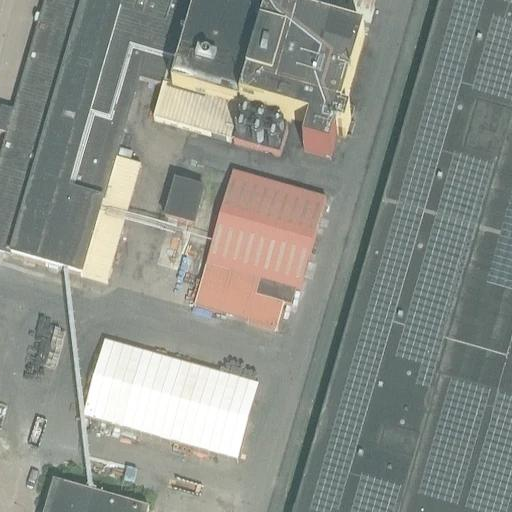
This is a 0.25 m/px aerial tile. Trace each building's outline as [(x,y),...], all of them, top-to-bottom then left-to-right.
[(139,82),(163,88),(153,122),(231,144),(240,110),(310,131),(304,154),(331,161),(337,138),(345,140),(350,123),(342,121),(365,42),(218,0),(45,0),(13,113),(1,110),(0,114),(0,134),(6,137),(0,158),(0,255),(107,286),(141,169),(116,161),(139,82)] [(376,0),(276,0),(369,26),(376,0)] [(511,511),(511,0),(440,0),(294,511),(511,511)] [(239,123),(239,124),(239,125),(239,126),(240,127),(240,128),(241,128),(241,129),(242,129),(243,129),(244,129),(244,130),(245,130),(246,129),(247,129),(248,129),(248,128),(249,128),(249,127),(250,127),(250,126),(250,125),(251,125),(251,124),(251,123),(251,122),(250,122),(250,121),(250,120),(249,120),(249,119),(248,119),(248,118),(247,118),(246,118),(245,118),(244,118),(243,118),(242,118),(241,119),(240,119),(240,120),(239,121),(239,122),(239,123)] [(254,127),(254,128),(254,129),(254,130),(254,131),(255,131),(255,132),(256,132),(256,133),(257,133),(258,134),(259,134),(260,134),(261,134),(262,133),(263,133),(264,132),(264,131),(265,131),(265,130),(265,129),(266,129),(266,128),(266,127),(265,127),(265,126),(265,125),(264,124),(264,123),(263,123),(262,122),(261,122),(260,122),(259,122),(258,122),(257,122),(257,123),(256,123),(255,124),(255,125),(254,125),(254,126),(254,127)] [(271,133),(271,134),(271,135),(271,136),(272,136),(272,137),(273,137),(273,138),(274,138),(275,139),(276,139),(277,139),(278,139),(279,138),(280,138),(281,137),(281,136),(282,136),(282,135),(282,134),(283,134),(283,133),(283,132),(282,132),(282,131),(282,130),(281,129),(281,128),(280,128),(279,128),(279,127),(278,127),(277,127),(276,127),(275,127),(274,127),(274,128),(273,128),(272,129),(272,130),(271,130),(271,131),(271,132),(271,133)] [(234,137),(234,138),(234,139),(235,140),(235,141),(236,141),(236,142),(237,142),(238,143),(239,143),(240,143),(241,143),(242,143),(243,142),(244,142),(244,141),(245,141),(245,140),(245,139),(246,139),(246,138),(246,137),(246,136),(246,135),(245,134),(245,133),(244,133),(244,132),(243,132),(242,131),(241,131),(240,131),(239,131),(238,131),(237,132),(236,132),(236,133),(235,133),(235,134),(234,135),(234,136),(234,137)] [(250,141),(250,142),(250,143),(250,144),(251,144),(251,145),(252,145),(252,146),(253,146),(253,147),(254,147),(255,147),(256,147),(257,147),(258,147),(259,147),(259,146),(260,146),(260,145),(261,145),(261,144),(262,143),(262,142),(262,141),(262,140),(262,139),(261,139),(261,138),(261,137),(260,137),(259,136),(258,136),(257,135),(256,135),(255,135),(254,136),(253,136),(252,137),(251,137),(251,138),(251,139),(250,139),(250,140),(250,141)] [(266,145),(266,146),(266,147),(266,148),(267,148),(267,149),(267,150),(268,150),(269,151),(270,151),(271,151),(271,152),(272,152),(273,152),(273,151),(274,151),(275,151),(276,150),(277,149),(277,148),(278,148),(278,147),(278,146),(278,145),(278,144),(277,143),(277,142),(276,141),(275,141),(275,140),(274,140),(273,140),(272,140),(271,140),(270,140),(269,140),(269,141),(268,141),(268,142),(267,142),(267,143),(266,144),(266,145)] [(233,174),(206,269),(194,309),(276,332),(283,307),(291,309),(295,294),(299,295),(326,201),(233,174)] [(206,192),(174,183),(163,221),(195,231),(206,192)] [(45,511),(146,511),(53,485),(45,511)]
